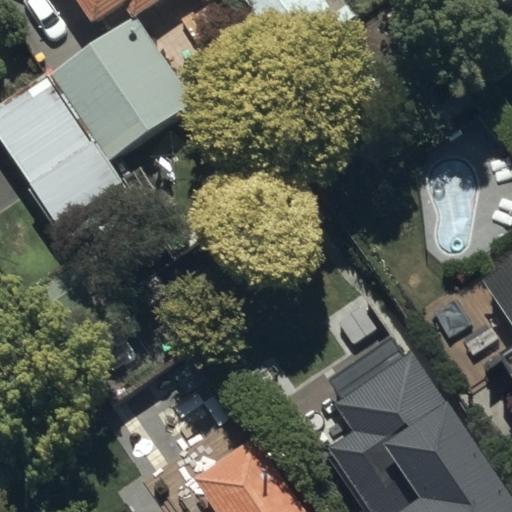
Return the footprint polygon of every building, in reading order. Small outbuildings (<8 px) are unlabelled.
[(182,0),(71,0),(100,42),(132,21),(138,30),(182,0)] [(238,0),(288,78),(362,31),(342,0),(238,0)] [(142,32),(56,88),(51,81),(0,114),(0,143),(65,241),(129,199),(113,174),(199,118),(142,32)] [(86,275),(25,313),(45,344),(105,306),(86,275)] [(511,276),(486,295),(511,333),(511,370),(502,377),(511,392),(511,276)] [(331,468),(361,511),(511,511),(511,505),(412,363),(342,412),(365,445),(331,468)] [(300,511),(259,452),(200,492),(213,511),(300,511)]
